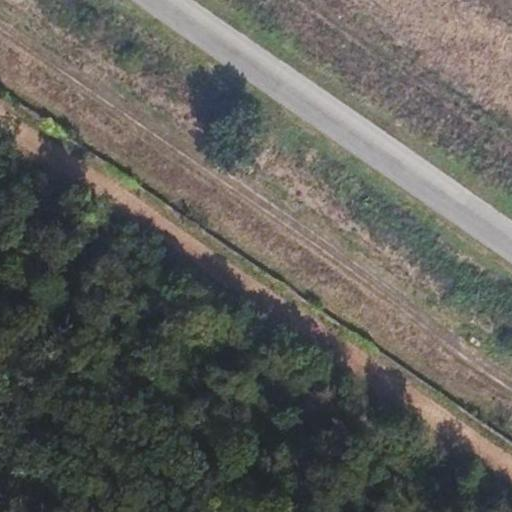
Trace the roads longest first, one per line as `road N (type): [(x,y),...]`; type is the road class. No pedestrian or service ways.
road 1 (track): [(0,32),(132,143),(511,403)]
road 2 (unknown): [(511,477),(0,114)]
